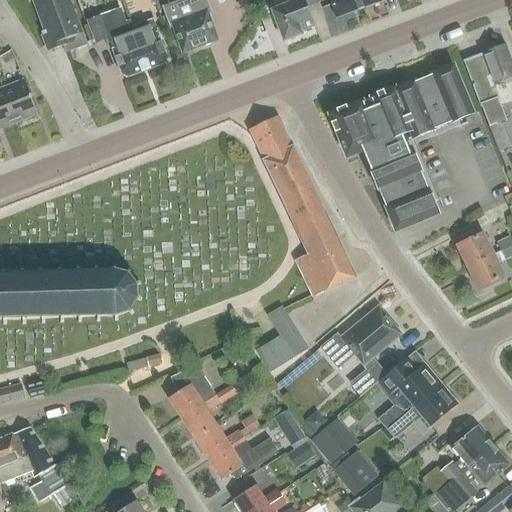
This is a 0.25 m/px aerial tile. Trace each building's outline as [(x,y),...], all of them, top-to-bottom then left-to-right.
[(67,0),(28,0),(30,5),(34,3),(44,31),(41,32),(48,51),(64,45),(66,52),(86,44),(81,33),(80,33),(67,0)] [(216,40),(206,13),(210,12),(211,13),(212,13),(207,0),(188,0),(163,9),(162,6),(161,7),(169,29),(170,28),(170,26),(173,25),(183,52),(216,40)] [(287,0),(289,4),(272,11),(282,38),(286,41),(298,36),(311,28),(314,26),(309,13),(307,7),(319,3),(317,0),(287,0)] [(329,0),(336,18),(364,8),(361,0),(329,0)] [(361,0),(364,8),(384,1),(384,0),(361,0)] [(321,9),(319,3),(307,7),(309,13),(321,9)] [(119,8),(86,21),(88,25),(94,40),(95,44),(107,39),(121,75),(128,78),(163,65),(166,58),(154,26),(152,19),(143,22),(131,27),(129,21),(125,23),(119,8)] [(511,61),(506,45),(483,54),(483,55),(463,62),(481,107),(482,107),(499,151),(511,146),(511,61)] [(472,114),(452,66),(395,90),(394,89),(329,116),(346,158),(362,152),(395,232),(438,214),(410,149),(407,150),(401,135),(409,132),(412,139),(472,114)] [(2,89),(15,123),(36,114),(23,81),(2,89)] [(0,128),(15,123),(2,89),(0,89),(0,128)] [(293,229),(324,214),(292,147),(278,118),(250,132),(264,161),(263,161),(291,220),(289,220),(293,229)] [(511,209),(508,201),(485,212),(492,225),(511,214),(511,209)] [(336,240),(329,225),(324,215),(325,214),(324,214),(293,229),(299,240),(300,239),(308,255),(299,259),(300,260),(292,264),(296,273),(300,272),(312,296),(316,294),(317,296),(355,278),(342,252),(345,250),(340,238),(336,240)] [(493,255),(483,234),(456,247),(467,268),(493,255)] [(509,238),(496,245),(500,252),(511,246),(511,245),(509,238)] [(497,263),(511,256),(511,244),(511,245),(511,246),(500,252),(493,255),(467,268),(477,290),(504,277),(497,263)] [(0,325),(114,321),(131,314),(137,302),(137,291),(128,272),(124,270),(114,266),(0,270),(0,325)] [(266,316),(279,337),(294,328),(283,310),(282,307),(266,316)] [(387,319),(384,321),(374,310),(323,352),(337,369),(354,355),(363,365),(400,335),(387,319)] [(294,328),(279,337),(255,352),(269,375),(308,350),(294,328)] [(128,372),(148,367),(148,368),(162,364),(160,354),(145,358),(146,359),(126,364),(128,372)] [(439,386),(423,366),(415,372),(405,360),(386,376),(379,381),(390,394),(397,388),(406,399),(399,406),(397,404),(377,420),(383,428),(390,423),(392,425),(439,386)] [(379,381),(386,376),(375,363),(350,384),(361,397),(379,381)] [(216,396),(215,395),(211,389),(196,366),(170,378),(177,394),(168,399),(181,419),(216,396)] [(29,397),(45,394),(42,383),(27,387),(29,397)] [(0,404),(0,405),(23,399),(20,385),(0,390),(0,404)] [(206,411),(219,403),(220,405),(237,394),(231,385),(215,395),(216,396),(181,419),(193,438),(215,424),(206,411)] [(456,406),(439,386),(392,425),(390,423),(383,428),(394,441),(413,425),(421,435),(456,406)] [(273,419),(290,447),(304,438),(287,410),(273,419)] [(303,423),(314,436),(327,425),(316,412),(303,423)] [(208,461),(243,438),(260,427),(251,414),(240,422),(244,429),(239,432),(239,431),(225,440),(217,427),(195,441),(208,461)] [(349,449),(329,425),(309,442),(329,466),(349,449)] [(434,494),(437,491),(493,446),(477,426),(451,447),(460,459),(453,464),(451,462),(439,471),(436,467),(421,479),(434,494)] [(55,464),(54,465),(30,429),(12,436),(11,435),(0,439),(0,479),(2,484),(32,472),(34,478),(38,475),(51,494),(52,494),(55,499),(71,488),(55,464)] [(269,439),(250,450),(243,438),(208,461),(221,480),(231,474),(234,480),(252,469),(255,472),(260,469),(258,465),(277,453),(269,439)] [(286,455),(295,469),(315,456),(306,442),(286,455)] [(483,487),(509,466),(493,446),(437,491),(434,494),(433,495),(446,511),(453,511),(477,493),(470,484),(477,478),(483,487)] [(347,453),(329,468),(353,497),(371,482),(347,453)] [(350,511),(395,511),(402,507),(383,481),(347,508),(350,511)] [(511,511),(511,486),(510,484),(477,511),(500,511),(505,508),(508,511),(511,511)] [(240,511),(257,511),(281,497),(276,491),(263,499),(255,486),(233,500),(240,511)] [(281,497),(257,511),(272,511),(285,504),(281,497)] [(333,504),(339,511),(343,511),(347,509),(340,499),(333,504)] [(142,511),(136,502),(120,511),(142,511)]
